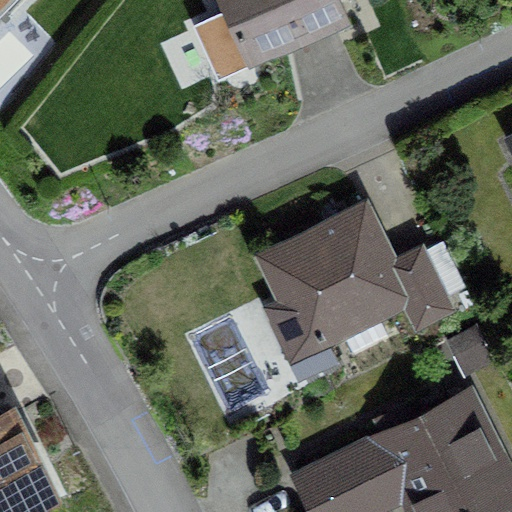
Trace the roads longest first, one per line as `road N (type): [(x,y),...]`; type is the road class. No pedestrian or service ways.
road 1 (residential): [(30,275),(511,45)]
road 2 (residential): [(155,511),(30,275)]
